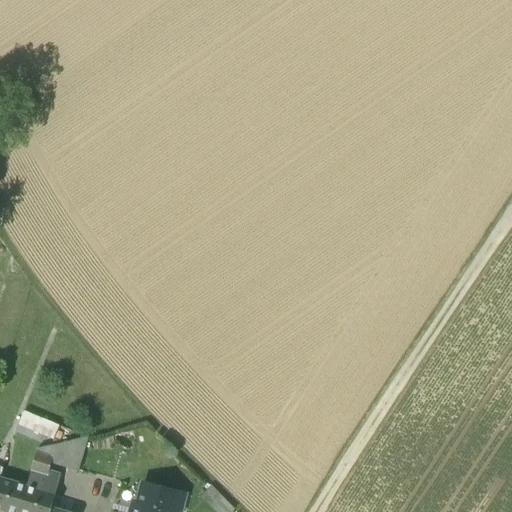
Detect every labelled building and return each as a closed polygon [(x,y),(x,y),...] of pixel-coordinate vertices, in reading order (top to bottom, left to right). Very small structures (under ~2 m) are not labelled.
[(36,452),(25,488),(53,496),(57,482),(71,487),(84,440),(36,452)] [(17,511),(25,488),(0,479),(0,511),(3,511),(17,511)] [(175,493),(142,484),(137,503),(133,502),(130,511),(170,511),(175,493)] [(53,496),(25,488),(17,511),(48,511),(49,509),(53,496)] [(180,511),(185,495),(175,493),(170,511),(180,511)]
